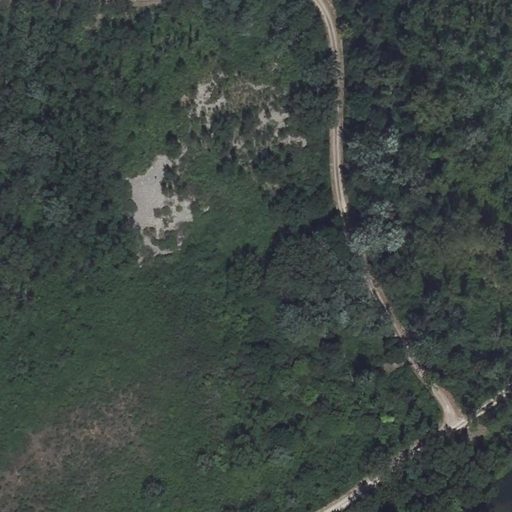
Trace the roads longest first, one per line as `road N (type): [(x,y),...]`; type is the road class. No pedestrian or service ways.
road 1 (track): [(456,427),(354,247),(337,166),(336,22),(322,0)]
road 2 (track): [(511,384),(325,511)]
